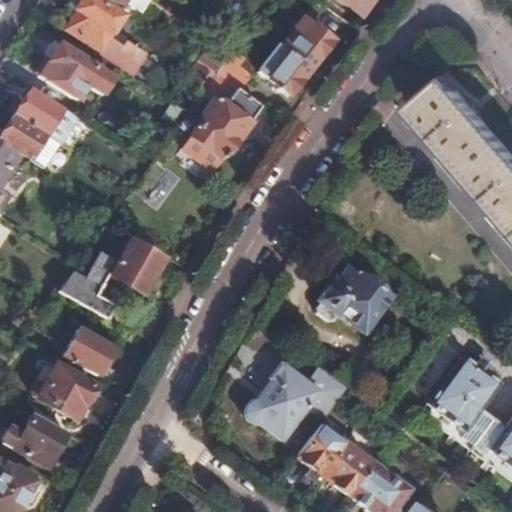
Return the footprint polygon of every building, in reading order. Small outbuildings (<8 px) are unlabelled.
[(98,50),(96,53),(142,83),(155,61),(123,41),(120,46),(106,37),(119,16),(94,0),(78,0),(72,10),(75,11),(64,28),(98,50)] [(106,0),(115,5),(120,9),(125,0),(106,0)] [(337,0),(358,16),(368,3),(369,0),(337,0)] [(288,55),(308,70),(330,42),(299,19),(278,46),(288,55)] [(97,68),(57,42),(46,58),(43,56),(34,70),(37,73),(35,76),(69,98),(79,81),(86,85),(97,68)] [(202,63),(217,73),(225,61),(229,56),(215,47),(202,63)] [(287,96),(308,70),(288,55),(267,81),(287,96)] [(217,73),(236,87),(239,90),(248,79),(225,61),(217,73)] [(199,66),(214,76),(217,73),(202,63),(201,63),(199,66)] [(187,83),(202,94),(203,92),(214,76),(199,66),(187,83)] [(220,159),(261,107),(239,90),(236,87),(217,73),(214,76),(203,92),(213,100),(202,115),(204,117),(189,136),(180,148),(211,171),(220,159)] [(408,113),(511,234),(511,155),(447,80),(408,113)] [(43,134),(58,143),(72,122),(75,117),(60,107),(28,87),(11,113),(43,134)] [(179,111),(169,104),(160,116),(171,124),(179,111)] [(0,143),(18,156),(26,161),(43,134),(11,113),(0,131),(0,143)] [(58,143),(66,149),(80,127),(72,122),(58,143)] [(0,183),(18,156),(0,143),(0,183)] [(84,279),(104,291),(111,279),(142,296),(162,260),(147,252),(150,245),(133,232),(116,263),(98,253),(84,279)] [(56,292),(106,319),(114,306),(100,299),(104,291),(84,279),(71,272),(56,292)] [(338,320),(362,336),(387,301),(350,275),(348,278),(341,273),(332,286),(328,284),(314,303),(316,305),(312,310),(316,318),(327,326),(334,326),(338,320)] [(25,314),(36,321),(41,314),(30,308),(25,314)] [(77,328),(63,353),(99,374),(112,349),(77,328)] [(313,345),(301,361),(314,370),(326,379),(338,364),(313,345)] [(480,416),(500,389),(458,359),(417,415),(511,484),(511,422),(504,433),(480,416)] [(54,364),(34,400),(72,422),(92,386),(54,364)] [(326,379),(314,370),(301,386),(279,368),(243,415),(277,442),(300,411),(317,424),(334,402),(342,391),(335,386),(326,379)] [(342,391),(350,397),(358,384),(344,374),(335,386),(342,391)] [(235,410),(250,397),(233,379),(219,392),(235,410)] [(45,470),(66,433),(31,413),(10,450),(45,470)] [(312,432),(292,460),(307,471),(303,477),(312,484),(316,478),(341,445),(329,436),(325,441),(312,432)] [(369,465),(341,445),(316,478),(344,498),(369,465)] [(0,511),(17,511),(22,503),(26,505),(37,487),(29,483),(32,478),(13,468),(12,470),(0,463),(0,511)] [(391,511),(407,491),(370,464),(369,465),(344,498),(362,511),(391,511)] [(511,511),(511,494),(502,509),(506,511),(511,511)]
